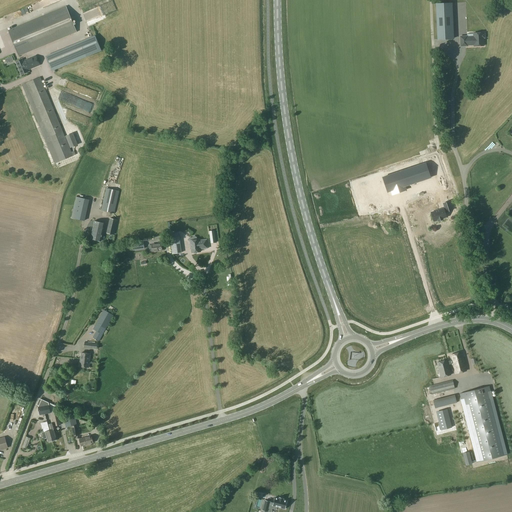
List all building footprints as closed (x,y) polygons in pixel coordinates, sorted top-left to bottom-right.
[(451,3),(436,4),(437,39),(453,39),(451,3)] [(66,6),(9,30),(19,55),(76,32),(66,6)] [(474,36),(467,37),(467,36),(460,36),(461,46),(467,46),(467,43),(474,43),(474,46),(483,45),(483,38),(484,38),(484,33),(483,34),(483,32),(473,33),(474,36)] [(81,43),(47,57),(52,71),(56,69),(87,57),(101,51),(95,37),(93,38),(81,43)] [(36,55),(22,61),(22,59),(16,62),(21,75),(27,72),(26,71),(40,65),(36,55)] [(22,85),(55,163),(73,156),(40,77),(22,85)] [(64,85),(77,91),(79,85),(66,80),(64,85)] [(57,90),(55,97),(79,106),(81,99),(57,90)] [(403,100),(428,99),(427,93),(396,94),(396,103),(403,103),(403,100)] [(425,163),(383,177),(388,192),(391,191),(392,194),(406,190),(405,186),(415,183),(430,177),(425,163)] [(453,191),(450,184),(444,186),(447,193),(453,191)] [(108,212),(114,213),(119,191),(106,188),(101,210),(108,212)] [(72,218),(84,220),(88,201),(76,199),(72,218)] [(445,208),(431,212),(434,221),(434,220),(437,219),(438,221),(443,219),(442,218),(446,217),(445,213),(452,210),(449,201),(443,204),(445,208)] [(106,233),(114,234),(117,220),(110,218),(106,233)] [(92,231),(102,233),(105,223),(94,221),(92,231)] [(101,241),(102,233),(92,231),(90,238),(101,241)] [(189,241),(190,241),(191,244),(190,244),(190,246),(191,246),(192,248),(191,248),(192,252),(201,251),(200,249),(208,248),(207,239),(199,240),(199,239),(197,240),(197,237),(196,237),(195,237),(195,236),(194,236),(193,237),(192,237),(192,238),(188,238),(189,241)] [(172,254),(181,253),(179,237),(170,238),(172,254)] [(131,244),(132,250),(144,249),(143,242),(131,244)] [(159,245),(158,243),(149,245),(149,251),(153,251),(153,252),(162,250),(161,245),(159,245)] [(92,338),(99,341),(113,315),(104,310),(93,329),(96,331),(92,338)] [(461,352),(451,355),(452,360),(447,361),(447,360),(436,362),(440,378),(451,375),(448,364),(453,363),(456,373),(466,370),(461,352)] [(80,366),(88,367),(90,353),(81,353),(80,366)] [(430,386),(432,394),(454,388),(452,380),(430,386)] [(489,386),(459,394),(477,462),(506,455),(489,386)] [(51,413),(49,402),(42,399),(38,407),(39,415),(51,413)] [(72,416),(62,418),(64,426),(70,425),(69,422),(73,421),(72,416)] [(48,426),(47,421),(41,423),(42,428),(44,428),(45,432),(42,433),(44,439),(47,438),(48,442),(52,440),(49,430),(48,426)] [(89,444),(89,443),(93,442),(91,436),(90,436),(90,435),(88,435),(88,437),(79,439),(81,444),(84,443),(84,445),(86,444),(86,445),(89,444)] [(22,447),(27,449),(31,438),(29,438),(26,437),(22,447)] [(285,509),(287,501),(283,500),(284,498),(279,497),(279,498),(275,497),(273,503),(270,502),(270,501),(265,500),(265,502),(263,501),(261,509),(263,509),(262,510),(267,511),(269,506),(272,507),(272,508),(276,509),(277,507),(285,509)]
